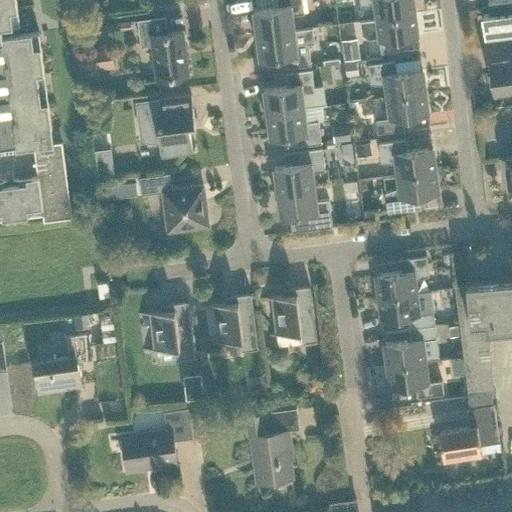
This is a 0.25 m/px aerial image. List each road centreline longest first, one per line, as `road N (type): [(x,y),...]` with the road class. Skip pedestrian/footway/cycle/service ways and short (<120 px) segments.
road 1 (residential): [(250,257),(217,0)]
road 2 (residential): [(363,497),(337,248)]
road 3 (residential): [(468,231),(445,0)]
road 4 (residential): [(468,231),(337,248)]
road 5 (residential): [(0,427),(45,436),(61,511)]
